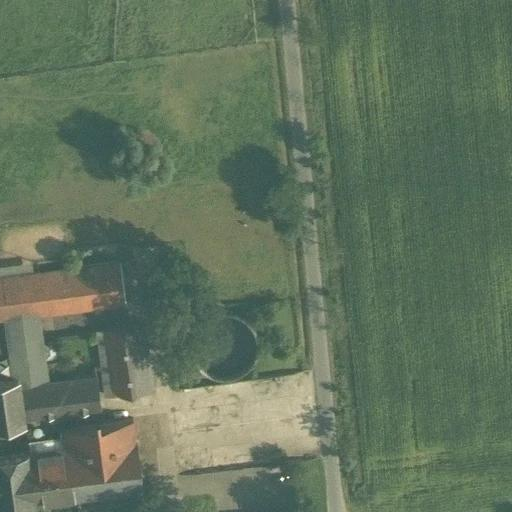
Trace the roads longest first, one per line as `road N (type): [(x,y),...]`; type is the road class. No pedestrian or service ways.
road 1 (unclassified): [(339,511),(290,0)]
road 2 (unknown): [(178,511),(150,253)]
